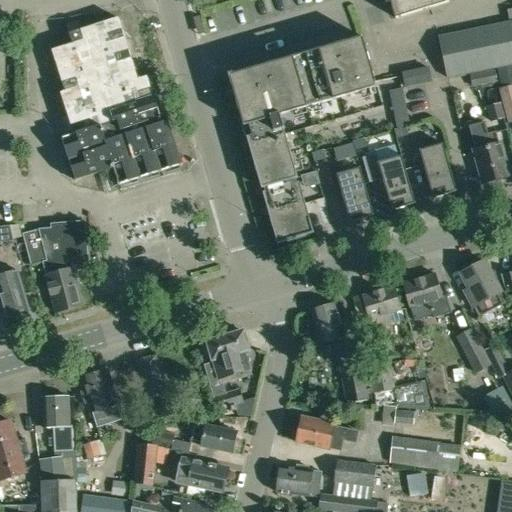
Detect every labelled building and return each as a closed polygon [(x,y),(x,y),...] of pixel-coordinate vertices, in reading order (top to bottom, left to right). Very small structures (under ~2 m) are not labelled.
[(383,0),(385,4),(390,3),(395,20),(448,3),(447,0),(383,0)] [(511,10),(507,11),(509,23),(438,38),(447,79),(511,65),(511,10)] [(68,159),(68,162),(65,163),(71,181),(74,180),(75,182),(112,170),(118,187),(120,186),(122,191),(140,186),(138,180),(141,179),(143,185),(161,179),(158,173),(161,172),(163,178),(181,172),(179,167),(182,166),(168,122),(163,124),(161,117),(164,117),(158,99),(155,100),(154,97),(157,96),(151,78),(148,79),(147,76),(142,78),(136,61),(132,62),(131,59),(135,57),(129,40),(125,42),(124,38),(128,37),(123,20),(119,21),(118,18),(84,29),(83,26),(79,27),(78,23),(66,27),(70,39),(48,46),(51,54),(48,55),(53,73),(57,71),(58,75),(54,76),(60,94),(58,94),(59,97),(51,99),(57,117),(65,114),(66,117),(58,120),(64,138),(61,139),(62,141),(58,142),(64,160),(68,159)] [(377,88),(362,38),(233,75),(232,73),(227,74),(231,86),(243,127),(279,116),(377,88)] [(511,65),(496,69),(500,83),(501,87),(511,84),(511,65)] [(402,74),(405,88),(430,82),(428,69),(402,74)] [(493,70),(469,76),(471,89),(496,84),(493,70)] [(511,88),(502,92),(510,124),(511,123),(511,88)] [(401,91),(389,93),(397,129),(409,127),(401,91)] [(504,121),(501,106),(487,109),(490,124),(504,121)] [(297,179),(279,116),(243,127),(249,126),(252,136),(246,138),(261,190),(264,189),(265,193),(262,194),(277,244),(313,234),(309,220),(299,183),(296,184),(295,180),(297,179)] [(495,134),(488,135),(485,123),(469,127),(472,140),(475,151),(474,152),(483,184),(508,177),(499,145),(498,145),(495,134)] [(396,139),(408,136),(406,128),(394,131),(396,139)] [(433,199),(456,193),(443,145),(419,151),(433,199)] [(314,163),(325,158),(322,151),(311,155),(314,163)] [(415,205),(414,201),(401,157),(378,163),(376,155),(362,159),(369,184),(382,180),(391,211),(415,205)] [(350,223),(373,216),(372,213),(360,168),(336,175),(350,223)] [(45,276),(73,269),(85,266),(81,226),(38,229),(38,230),(25,234),(25,233),(22,234),(30,265),(42,262),(45,276)] [(0,243),(13,242),(9,227),(0,227),(0,243)] [(483,262),(460,274),(469,290),(464,292),(473,309),(474,309),(479,318),(505,304),(500,295),(483,262)] [(73,269),(45,276),(55,313),(82,306),(73,269)] [(23,291),(17,271),(0,276),(0,298),(1,298),(10,328),(31,322),(23,291)] [(435,275),(402,285),(413,322),(432,316),(433,319),(450,314),(445,297),(441,298),(435,275)] [(393,289),(363,298),(369,321),(370,320),(373,328),(385,325),(383,317),(400,311),(393,289)] [(335,305),(310,312),(320,344),(334,340),(337,352),(348,349),(335,305)] [(471,331),(457,338),(475,374),(490,366),(471,331)] [(241,403),(238,391),(226,395),(223,383),(250,375),(249,371),(249,370),(243,351),(248,350),(243,333),(208,343),(213,360),(214,363),(204,366),(214,399),(219,416),(236,411),(235,408),(234,405),(241,403)] [(493,346),(482,351),(497,379),(500,377),(511,398),(511,370),(507,373),(493,346)] [(160,356),(135,363),(145,397),(170,391),(160,356)] [(364,356),(341,361),(351,408),(373,404),(364,356)] [(388,366),(368,370),(373,394),(391,391),(393,390),(393,388),(388,366)] [(107,370),(94,374),(109,424),(123,420),(118,405),(107,370)] [(109,424),(94,374),(81,378),(84,389),(80,390),(85,405),(89,404),(92,413),(97,428),(109,424)] [(423,382),(393,388),(393,390),(391,391),(394,406),(428,409),(423,382)] [(511,416),(511,405),(502,388),(484,398),(498,424),(511,416)] [(68,398),(42,399),(43,429),(53,429),(54,453),(73,452),(72,440),(70,440),(68,398)] [(167,405),(140,412),(144,429),(170,422),(167,405)] [(394,424),(414,425),(415,413),(395,412),(394,424)] [(302,419),(302,420),(297,422),(296,430),(299,434),(297,444),(328,450),(328,449),(339,451),(343,441),(348,442),(350,432),(333,428),(333,426),(302,419)] [(10,422),(0,425),(0,481),(10,478),(25,474),(10,422)] [(195,425),(190,445),(201,447),(201,448),(231,454),(235,433),(206,427),(195,425)] [(154,432),(151,444),(171,449),(174,436),(154,432)] [(390,460),(437,466),(440,447),(392,440),(390,460)] [(139,447),(136,484),(151,486),(155,449),(139,447)] [(459,449),(440,447),(437,466),(437,473),(456,475),(459,449)] [(39,461),(42,483),(75,481),(74,458),(62,458),(54,459),(39,461)] [(180,461),(176,480),(176,482),(189,485),(189,486),(222,493),(227,470),(193,463),(193,464),(180,461)] [(373,489),(375,467),(337,462),(335,483),(333,497),(321,496),(319,510),(334,511),(386,511),(387,505),(377,504),(377,503),(371,502),(373,489)] [(277,493),(308,497),(316,498),(320,473),(308,471),(308,468),(297,467),(297,470),(280,468),(277,493)] [(75,511),(75,481),(42,483),(41,483),(42,507),(0,507),(0,511),(75,511)] [(511,511),(511,485),(499,483),(495,511),(511,511)] [(128,511),(129,503),(84,497),(81,511),(128,511)] [(215,511),(216,510),(197,506),(198,504),(174,498),(172,511),(132,502),(130,511),(215,511)]
